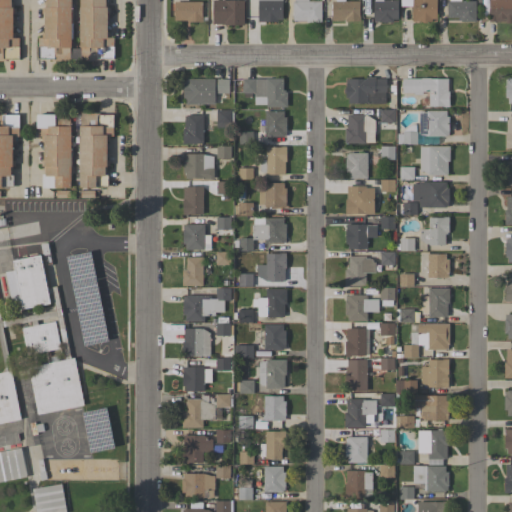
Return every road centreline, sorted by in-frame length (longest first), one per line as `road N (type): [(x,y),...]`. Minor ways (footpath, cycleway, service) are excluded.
road 1 (residential): [(475,511),(477,55)]
road 2 (residential): [(145,511),(146,55)]
road 3 (residential): [(313,511),(314,55)]
road 4 (residential): [(146,55),(511,54)]
road 5 (residential): [(149,83),(0,83)]
